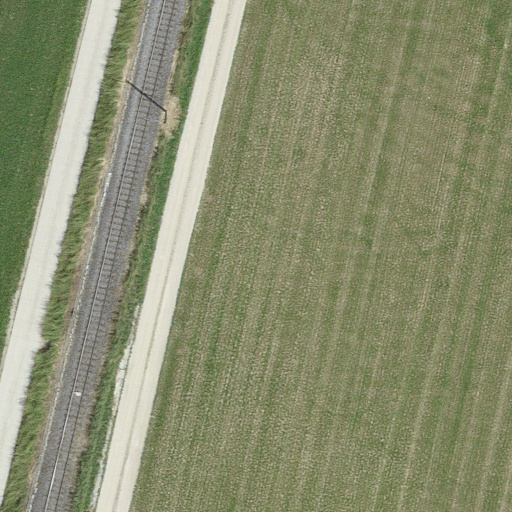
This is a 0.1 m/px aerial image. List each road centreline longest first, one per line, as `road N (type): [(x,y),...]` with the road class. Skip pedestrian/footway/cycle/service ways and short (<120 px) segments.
road 1 (track): [(231,0),(109,511)]
road 2 (unclassified): [(106,0),(0,463)]
